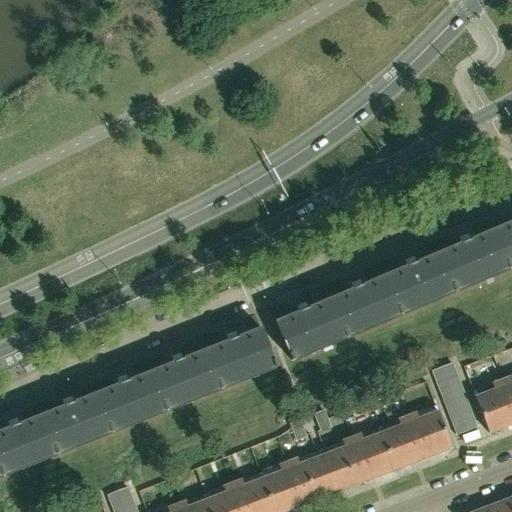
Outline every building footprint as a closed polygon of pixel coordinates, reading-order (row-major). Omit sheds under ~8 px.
[(511,267),(511,222),(493,231),(509,269),(511,267)] [(509,269),(493,231),(438,254),(455,292),(509,269)] [(455,292),(438,254),(384,277),(400,315),(455,292)] [(346,337),(400,315),(384,277),(330,300),(346,337)] [(330,300),(276,322),(292,360),(346,337),(330,300)] [(206,350),(221,389),(276,368),(260,329),(206,350)] [(151,372),(166,411),(221,389),(206,350),(151,372)] [(455,435),(477,427),(452,364),(431,372),(455,435)] [(166,411),(151,372),(96,393),(112,433),(166,411)] [(511,382),(511,383),(509,378),(500,381),(511,413),(511,382)] [(511,413),(500,381),(491,385),(493,390),(473,398),(487,433),(503,427),(504,427),(503,424),(511,421),(511,413)] [(96,393),(78,401),(42,415),(57,454),(112,433),(96,393)] [(320,431),(330,428),(323,411),(313,415),(320,431)] [(435,454),(451,447),(437,412),(417,419),(415,413),(406,417),(422,456),(432,452),(433,454),(435,454)] [(57,454),(42,415),(0,431),(0,469),(3,476),(57,454)] [(422,456),(406,417),(397,420),(399,426),(381,433),(395,469),(410,463),(410,464),(411,463),(410,461),(421,457),(422,459),(423,458),(422,456)] [(295,441),(305,437),(299,420),(289,424),(295,441)] [(379,475),(395,469),(381,433),(362,441),(359,435),(350,438),(367,480),(367,478),(377,474),(378,476),(379,475)] [(331,494),(338,491),(354,485),(356,485),(355,482),(365,478),(366,480),(367,480),(350,438),(341,442),(343,447),(324,455),(331,473),(324,475),(331,494)] [(287,462),(303,502),(313,498),(314,500),(315,500),(331,494),(324,475),(331,473),(324,455),(298,465),(296,459),(287,462)] [(303,502),(287,462),(278,466),(280,472),(262,479),(274,511),(282,511),(290,509),(292,509),(291,507),(301,503),(302,505),(303,504),(303,502)] [(274,511),(262,479),(243,486),(240,480),(232,484),(242,511),(274,511)] [(242,511),(232,484),(222,487),(224,493),(206,500),(210,511),(242,511)] [(113,511),(136,511),(127,487),(107,495),(113,511)] [(511,511),(511,510),(508,499),(485,508),(486,511),(511,511)] [(210,511),(206,500),(187,508),(185,502),(176,505),(178,511),(210,511)]
